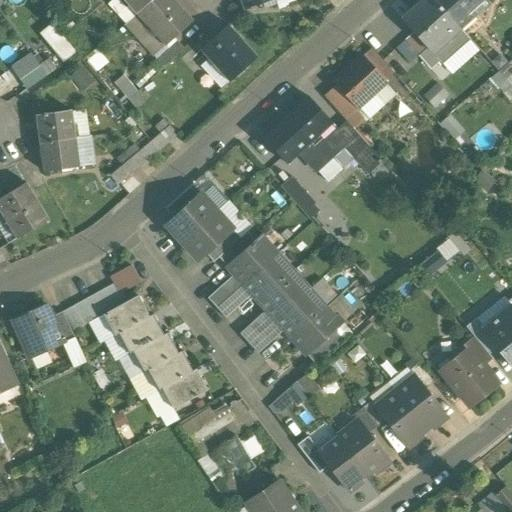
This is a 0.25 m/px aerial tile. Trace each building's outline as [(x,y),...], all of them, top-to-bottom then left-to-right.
[(124,0),(138,15),(154,0),(124,0)] [(192,22),(170,0),(154,0),(138,15),(166,45),(165,46),(166,47),(194,22),(193,21),(192,22)] [(241,0),(246,10),(244,11),(245,12),(275,0),(241,0)] [(432,0),(427,0),(403,22),(413,33),(428,50),(443,36),(446,40),(459,29),(455,25),(432,0)] [(432,0),(455,25),(468,13),(472,17),(485,5),(482,2),(480,0),(432,0)] [(53,22),(42,31),(65,60),(77,51),(53,22)] [(228,26),(200,51),(201,53),(203,51),(229,80),(227,82),(229,83),(257,57),(256,56),(254,57),(233,35),(235,34),(228,26)] [(443,36),(428,50),(428,51),(435,58),(442,66),(469,41),(459,29),(446,40),(443,36)] [(428,50),(413,33),(404,41),(419,59),(428,51),(428,50)] [(185,48),(177,39),(157,58),(165,67),(185,48)] [(428,51),(419,59),(426,66),(435,58),(428,51)] [(58,54),(39,67),(47,76),(65,64),(58,54)] [(384,83),(361,58),(334,83),(337,86),(356,108),(357,108),(384,83)] [(511,59),(498,72),(506,81),(511,76),(511,59)] [(39,67),(21,79),(28,89),(47,76),(39,67)] [(138,92),(124,75),(115,83),(129,99),(138,92)] [(356,108),(337,86),(324,97),(344,119),(353,110),(356,108)] [(138,92),(129,99),(136,108),(145,100),(138,92)] [(331,124),(308,98),(263,139),(286,165),(299,152),(331,124)] [(353,110),(344,119),(347,122),(346,123),(352,129),(362,120),(353,110)] [(70,112),(37,116),(37,117),(39,117),(42,143),(74,138),(70,112)] [(178,134),(165,118),(156,125),(162,132),(169,141),(178,134)] [(346,123),(346,122),(337,130),(346,140),(341,144),(361,167),(368,175),(382,163),(352,129),(346,123)] [(331,124),(299,152),(314,168),(341,144),(346,140),(337,130),(331,124)] [(169,141),(162,132),(152,140),(160,149),(169,141)] [(90,136),(74,138),(77,166),(94,164),(90,136)] [(74,138),(42,143),(45,169),(44,169),(44,170),(77,166),(74,138)] [(160,149),(152,140),(141,149),(148,158),(160,149)] [(141,149),(135,143),(126,150),(139,166),(148,158),(141,149)] [(139,166),(126,150),(118,157),(124,163),(131,173),(139,166)] [(124,163),(111,174),(118,183),(131,173),(124,163)] [(315,204),(291,177),(280,187),(309,220),(319,212),(313,206),(315,204)] [(47,220),(31,193),(32,193),(26,183),(0,198),(0,207),(18,237),(16,238),(17,239),(49,220),(48,219),(47,220)] [(192,186),(165,210),(173,218),(200,194),(192,186)] [(173,218),(166,225),(182,243),(216,212),(200,194),(173,218)] [(216,212),(182,243),(198,261),(206,254),(232,230),(216,212)] [(232,230),(206,254),(213,263),(219,258),(240,239),(232,230)] [(240,239),(219,258),(227,267),(255,242),(254,241),(247,233),(240,239)] [(255,242),(227,267),(234,275),(243,285),(278,253),(261,235),(254,241),(255,242)] [(278,253),(243,285),(252,295),(259,303),(294,271),(278,253)] [(294,271),(259,303),(266,310),(275,321),(310,289),(294,271)] [(234,275),(207,299),(216,309),(243,285),(234,275)] [(123,305),(112,285),(103,290),(114,311),(123,305)] [(243,285),(216,309),(225,319),(252,295),(243,285)] [(310,289),(275,321),(284,330),(291,338),(326,307),(310,289)] [(103,290),(93,296),(104,316),(114,311),(103,290)] [(104,316),(93,296),(83,301),(94,322),(104,316)] [(114,311),(104,316),(115,336),(118,335),(148,318),(137,298),(114,311)] [(83,301),(73,307),(84,327),(94,322),(83,301)] [(45,306),(12,321),(29,359),(62,344),(51,318),(45,306)] [(511,364),(511,306),(484,330),(498,348),(511,364)] [(84,327),(73,307),(63,313),(74,333),(84,327)] [(326,307),(291,338),(307,356),(334,331),(342,324),(326,307)] [(266,310),(239,334),(248,344),(275,321),(266,310)] [(74,338),(63,313),(51,318),(62,344),(74,338)] [(148,318),(118,335),(129,355),(131,353),(163,336),(152,316),(148,318)] [(489,355),(498,348),(484,330),(475,320),(466,328),(489,355)] [(275,321),(248,344),(257,354),(284,330),(275,321)] [(334,331),(307,356),(315,365),(343,340),(334,331)] [(163,336),(131,353),(143,373),(146,371),(177,354),(166,334),(163,336)] [(490,358),(473,337),(462,346),(466,350),(468,349),(481,365),(490,358)] [(481,365),(468,349),(466,350),(451,363),(450,364),(458,373),(447,381),(469,407),(496,385),(481,365)] [(177,354),(146,371),(157,391),(161,389),(192,372),(181,352),(177,354)] [(0,392),(13,386),(0,356),(0,392)] [(451,363),(447,358),(436,367),(447,381),(458,373),(450,364),(451,363)] [(433,383),(418,364),(409,372),(414,378),(424,390),(433,383)] [(192,372),(161,389),(172,410),(207,390),(195,370),(192,372)] [(307,373),(271,405),(281,417),(317,385),(307,373)] [(424,390),(414,378),(395,393),(424,429),(432,423),(435,427),(446,419),(424,390)] [(424,429),(395,393),(376,407),(386,420),(408,448),(419,440),(416,436),(424,429)] [(209,404),(184,419),(204,451),(255,420),(240,396),(214,412),(209,404)] [(371,401),(362,408),(377,427),(386,420),(376,407),(371,401)] [(362,408),(352,416),(357,423),(367,435),(376,427),(362,408)] [(367,435),(357,423),(338,438),(365,474),(374,468),(377,472),(388,463),(367,435)] [(251,458),(265,450),(253,430),(216,452),(232,478),(255,464),(251,458)] [(319,452),(308,437),(297,445),(318,474),(329,466),(318,452),(319,452)] [(319,452),(318,452),(329,466),(349,493),(360,485),(357,481),(365,474),(338,438),(319,452)] [(298,511),(278,481),(245,503),(250,511),(298,511)] [(511,511),(511,498),(505,489),(495,497),(507,511),(511,511)]
